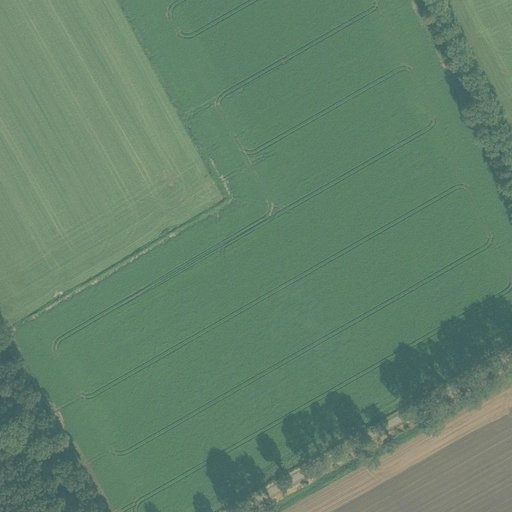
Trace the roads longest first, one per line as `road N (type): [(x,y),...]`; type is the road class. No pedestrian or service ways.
road 1 (unclassified): [(232,511),(511,357)]
road 2 (unclassified): [(511,192),(422,0)]
